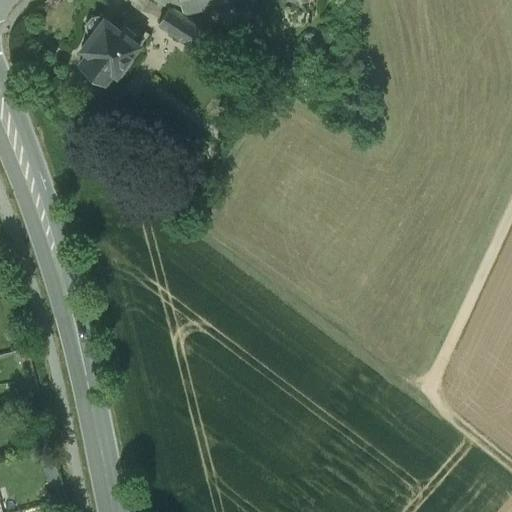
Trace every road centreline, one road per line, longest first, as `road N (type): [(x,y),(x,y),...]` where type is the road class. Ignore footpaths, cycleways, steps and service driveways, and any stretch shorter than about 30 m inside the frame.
road 1 (primary): [(0,102),(59,271),(111,511)]
road 2 (track): [(511,474),(429,398),(511,206)]
